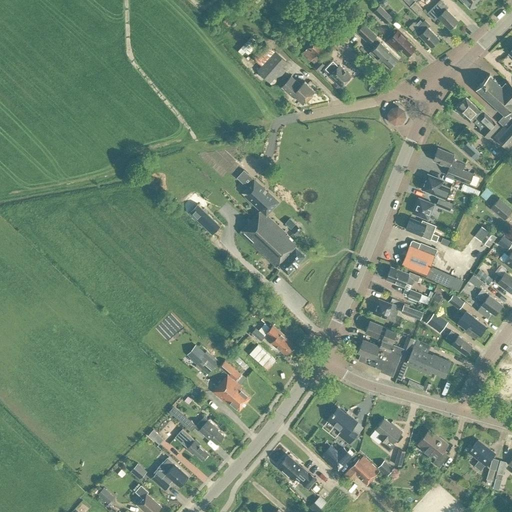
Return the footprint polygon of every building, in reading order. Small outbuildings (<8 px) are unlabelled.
[(404,0),(418,14),(423,9),(414,0),(404,0)] [(458,20),(446,9),(448,6),(441,0),(438,0),(427,12),(434,20),(438,16),(450,28),(458,20)] [(461,0),(470,8),(477,0),(461,0)] [(387,24),(393,17),(380,5),(373,11),(387,24)] [(352,17),(340,28),(347,35),(359,24),(352,17)] [(439,38),(428,27),(430,24),(425,19),(413,31),(418,36),(420,35),(431,47),(439,38)] [(398,58),(375,37),(377,35),(364,23),(356,31),(369,44),(370,43),(374,47),(370,52),(376,58),(377,56),(389,67),(398,58)] [(310,24),(306,27),(311,32),(315,28),(310,24)] [(403,34),(395,27),(389,33),(390,34),(388,36),(387,40),(397,49),(399,47),(407,55),(415,47),(406,38),(407,37),(403,33),(403,34)] [(245,54),(255,44),(249,37),(239,48),(245,54)] [(294,52),(301,44),(294,37),(287,45),(294,52)] [(314,63),(318,58),(315,55),(323,48),(314,40),(302,52),(314,63)] [(272,84),(286,70),(282,66),(286,61),(266,42),(252,56),(262,65),(257,70),(272,84)] [(339,64),(333,58),(323,69),(329,74),(329,75),(341,86),(351,75),(340,64),(339,64)] [(500,83),(490,74),(476,88),(505,114),(499,120),(504,125),(495,136),(510,149),(511,146),(511,83),(506,77),(500,83)] [(301,84),(291,75),(282,86),(292,95),(293,94),(303,103),(315,91),(304,81),(301,84)] [(480,110),(466,97),(456,108),(470,122),(475,117),(485,126),(481,131),(488,137),(499,125),(481,109),(480,110)] [(385,111),(385,115),(386,120),(389,123),(393,126),(397,126),(402,125),(406,122),(408,118),(408,113),(407,109),(404,105),(400,103),(395,103),(391,104),(387,107),(385,111)] [(469,184),(473,174),(463,170),(465,164),(452,159),(454,154),(438,147),(433,160),(449,166),(450,165),(452,165),(448,175),(469,184)] [(449,210),(452,203),(446,200),(451,187),(441,183),(442,180),(428,174),(423,188),(437,194),(436,196),(439,197),(436,204),(449,210)] [(290,237),(267,215),(279,202),(255,179),(242,193),(261,210),(253,217),(248,212),(241,219),(246,225),(241,231),(277,266),(279,264),(288,273),(305,255),(295,246),(297,245),(289,238),(290,237)] [(478,195),(480,189),(464,182),(461,187),(478,195)] [(488,187),(482,193),(487,197),(492,190),(488,187)] [(428,219),(434,203),(418,197),(412,212),(428,219)] [(504,219),(511,209),(511,207),(499,197),(490,208),(504,219)] [(220,225),(206,212),(207,211),(204,207),(203,208),(198,203),(189,212),(212,234),(220,225)] [(422,222),(410,217),(406,229),(430,239),(431,238),(437,241),(439,235),(433,232),(436,225),(422,220),(422,222)] [(297,225),(292,231),(296,235),(302,229),(297,225)] [(489,247),(496,237),(486,229),(479,239),(489,247)] [(507,250),(511,242),(511,241),(503,235),(497,242),(507,250)] [(420,242),(415,240),(411,241),(410,245),(409,245),(402,264),(427,273),(437,248),(420,242)] [(511,250),(503,262),(511,268),(511,250)] [(427,277),(460,288),(464,277),(431,266),(427,277)] [(409,273),(391,267),(386,278),(404,285),(406,282),(412,284),(414,279),(417,281),(420,275),(410,271),(409,273)] [(488,284),(492,278),(480,269),(476,274),(488,284)] [(511,293),(511,290),(511,276),(505,271),(497,282),(511,293)] [(478,287),(482,281),(473,274),(469,280),(478,287)] [(419,301),(422,293),(410,288),(407,296),(419,301)] [(489,294),(482,288),(476,296),(483,301),(477,309),(490,319),(494,313),(495,314),(503,304),(489,294)] [(460,307),(463,302),(453,294),(449,299),(460,307)] [(387,302),(379,298),(373,312),(381,315),(381,316),(394,321),(397,322),(399,315),(396,314),(398,311),(394,310),(395,308),(391,306),(392,303),(387,301),(387,302)] [(420,320),(423,312),(415,309),(416,308),(404,304),(401,312),(412,316),(413,316),(414,316),(414,318),(420,320)] [(474,316),(467,311),(463,315),(462,315),(458,321),(465,326),(463,329),(475,338),(479,333),(480,334),(486,325),(474,316)] [(440,331),(448,320),(439,315),(432,325),(440,331)] [(386,327),(382,326),(382,325),(370,320),(365,331),(377,336),(380,331),(384,333),(382,338),(392,342),(397,330),(386,326),(386,327)] [(294,344),(285,337),(285,335),(273,324),(270,327),(265,322),(258,329),(255,327),(251,332),(260,341),(265,336),(264,335),(266,333),(274,339),(272,342),(286,353),(294,344)] [(458,335),(451,330),(446,337),(453,342),(452,343),(465,353),(472,344),(458,334),(458,335)] [(410,346),(413,336),(408,334),(404,343),(410,346)] [(428,351),(431,344),(417,338),(414,345),(406,362),(429,372),(430,368),(445,375),(451,362),(436,355),(435,357),(425,352),(426,350),(428,351)] [(380,346),(363,339),(358,352),(361,353),(358,360),(381,369),(380,371),(392,376),(404,348),(382,339),(380,346)] [(208,373),(218,363),(205,351),(196,362),(208,373)] [(251,396),(240,387),(242,385),(240,384),(245,377),(224,360),(219,366),(226,372),(224,374),(226,375),(213,391),(227,403),(229,401),(239,410),(251,396)] [(408,366),(403,364),(397,378),(402,380),(408,366)] [(422,388),(427,391),(431,384),(426,381),(422,388)] [(346,413),(338,407),(328,419),(342,430),(339,434),(349,443),(357,433),(351,428),(357,421),(346,412),(346,413)] [(181,421),(192,430),(195,426),(199,429),(199,430),(209,439),(210,438),(216,443),(224,435),(217,429),(218,428),(208,419),(207,419),(204,416),(197,424),(186,415),(181,421)] [(390,423),(384,418),(375,429),(381,433),(378,436),(382,439),(379,443),(389,451),(395,444),(393,442),(402,430),(391,422),(390,423)] [(160,443),(164,438),(153,428),(149,433),(160,443)] [(194,439),(182,428),(175,436),(187,447),(187,448),(192,453),(194,452),(202,459),(208,453),(199,444),(200,443),(195,438),(194,439)] [(439,438),(428,430),(418,443),(436,458),(433,462),(439,467),(448,455),(442,451),(448,443),(440,437),(439,438)] [(486,464),(495,453),(478,439),(469,451),(479,459),(475,465),(480,470),(485,464),(486,464)] [(341,445),(337,450),(331,444),(321,455),(337,471),(352,456),(341,445)] [(401,465),(405,450),(398,448),(394,463),(401,465)] [(302,466),(288,454),(278,465),(293,478),(297,474),(303,479),(301,481),(309,488),(318,478),(310,471),(309,471),(303,466),(302,466)] [(379,471),(363,455),(360,458),(359,458),(342,476),(348,481),(356,474),(367,484),(379,471)] [(496,469),(499,459),(492,457),(486,478),(487,479),(486,483),(491,484),(495,469),(496,469)] [(156,472),(152,477),(165,489),(170,484),(170,483),(173,480),(179,485),(188,476),(167,458),(155,472),(156,472)] [(387,475),(393,468),(384,459),(377,466),(387,475)] [(499,486),(506,461),(500,459),(493,484),(499,486)] [(139,477),(147,469),(138,460),(130,468),(139,477)] [(135,490),(142,497),(137,503),(146,511),(155,511),(161,506),(147,493),(148,491),(141,484),(135,490)] [(109,503),(115,496),(104,487),(98,493),(109,503)]
